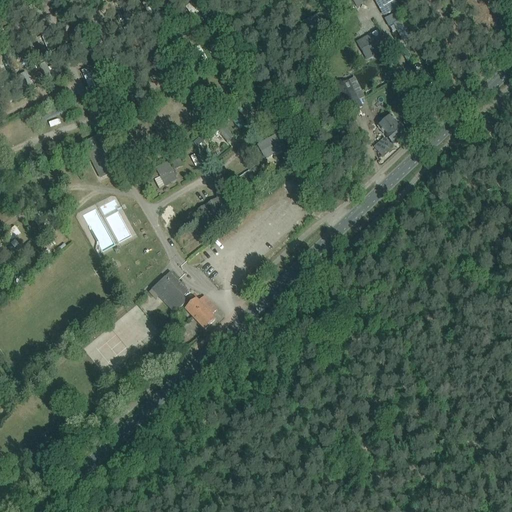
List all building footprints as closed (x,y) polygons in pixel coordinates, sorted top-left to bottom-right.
[(384,16),(399,9),(394,0),(377,0),(376,1),(384,16)] [(404,44),(413,39),(403,21),(404,20),(399,12),(385,19),(390,28),(394,26),(404,44)] [(323,18),(321,14),(306,21),(301,24),(305,30),(313,46),(318,43),(314,35),(326,28),(321,19),(323,18)] [(142,18),(146,24),(151,21),(148,15),(142,18)] [(59,22),(66,31),(70,29),(64,19),(59,22)] [(130,36),(140,29),(134,19),(123,26),(130,36)] [(378,30),(357,43),(368,61),(381,54),(382,55),(390,51),(378,30)] [(41,58),(34,61),(37,66),(43,63),(41,58)] [(53,79),(61,73),(56,64),(47,70),(53,79)] [(88,69),(83,70),(89,90),(96,88),(93,78),(98,77),(95,69),(89,71),(88,69)] [(346,116),(364,108),(355,89),(353,89),(349,82),(342,85),(341,82),(332,87),(346,116)] [(153,93),(149,98),(154,102),(158,97),(153,93)] [(44,121),(73,107),(69,100),(40,114),(44,121)] [(385,135),(394,146),(408,134),(399,124),(398,124),(392,116),(379,128),(385,135)] [(223,135),(228,142),(234,137),(228,130),(223,135)] [(266,160),(287,148),(279,134),(258,146),(266,160)] [(79,146),(84,156),(88,154),(100,179),(117,171),(99,135),(79,146)] [(389,150),(393,147),(385,138),(381,141),(389,150)] [(203,144),(199,139),(194,143),(198,147),(203,144)] [(386,153),(389,150),(381,141),(378,144),(386,153)] [(378,144),(374,148),(382,157),(386,153),(378,144)] [(291,154),(283,155),(284,163),(292,162),(291,154)] [(179,159),(173,162),(176,168),(182,165),(179,159)] [(159,177),(155,170),(149,173),(152,180),(159,177)] [(226,194),(197,211),(208,228),(236,211),(226,194)] [(167,222),(177,218),(174,210),(164,214),(167,222)] [(41,232),(37,227),(31,231),(36,237),(41,232)] [(22,243),(15,248),(19,252),(25,247),(22,243)] [(5,254),(11,249),(6,244),(0,249),(5,254)] [(171,273),(152,290),(175,314),(183,307),(187,310),(186,310),(205,330),(216,320),(212,316),(218,310),(205,297),(199,302),(197,300),(191,305),(185,298),(190,293),(171,273)]
